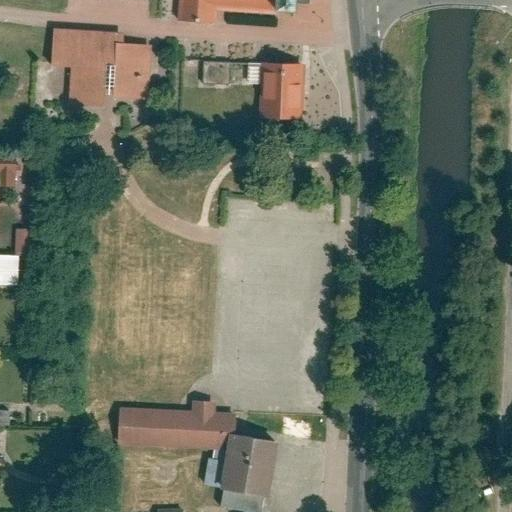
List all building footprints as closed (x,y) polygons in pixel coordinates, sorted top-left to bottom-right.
[(179,0),(178,24),(222,26),(223,14),(280,17),(281,9),(305,11),(305,0),(179,0)] [(134,31),(61,27),(59,63),(78,65),(76,106),(111,108),(112,97),(158,100),(161,43),(134,41),(134,31)] [(304,65),(205,63),(205,90),(260,90),(260,122),(303,123),(304,65)] [(0,155),(0,174),(3,174),(25,175),(26,156),(0,155)] [(22,226),(21,250),(38,251),(39,226),(22,226)] [(0,287),(23,289),(24,254),(0,253),(0,287)] [(239,449),(242,431),(254,425),(240,411),(226,411),(227,398),(191,396),(190,407),(127,404),(126,444),(239,449)] [(0,448),(3,449),(4,422),(16,422),(16,410),(0,409),(0,448)] [(231,504),(270,510),(273,492),(282,493),(290,438),(242,431),(239,449),(231,504)]
